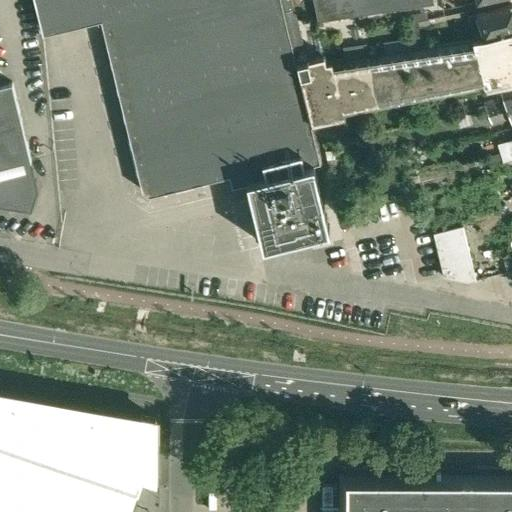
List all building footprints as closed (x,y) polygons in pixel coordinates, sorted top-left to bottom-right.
[(296,50),(305,48),(293,0),(35,0),(43,30),(44,30),(45,32),(97,20),(137,185),(155,197),(231,178),(233,184),(248,180),(314,163),(320,162),(318,154),(311,120),(296,61),(298,60),(296,50)] [(315,0),(319,20),(435,2),(434,0),(315,0)] [(511,2),(511,3),(465,16),(471,37),(483,34),(483,36),(511,27),(511,2)] [(511,27),(483,36),(380,53),(326,61),(324,55),(309,59),(307,50),(306,50),(305,48),(296,50),(298,60),(296,61),(311,120),(335,115),(472,89),(486,85),(511,80),(511,27)] [(0,202),(31,208),(38,187),(31,160),(13,81),(0,83),(0,202)] [(485,101),(485,103),(487,108),(483,109),(485,114),(511,106),(511,87),(504,90),(506,98),(493,103),(492,99),(485,101)] [(511,106),(485,114),(478,114),(462,113),(455,114),(457,121),(465,124),(474,123),(488,123),(492,121),(511,114),(511,106)] [(511,137),(498,142),(501,150),(511,146),(511,137)] [(511,146),(501,150),(501,152),(487,156),(490,164),(503,160),(503,158),(511,155),(511,146)] [(358,177),(355,159),(340,162),(344,180),(358,177)] [(329,227),(314,163),(248,180),(259,223),(255,228),(257,237),(263,240),(264,243),(295,236),(298,247),(311,244),(308,232),(329,227)] [(372,194),(375,202),(388,199),(386,191),(372,194)] [(476,279),(471,260),(462,225),(433,231),(444,274),(443,275),(444,276),(469,281),(470,281),(470,280),(476,279)] [(159,483),(160,479),(156,477),(156,417),(0,389),(0,511),(131,511),(143,477),(159,483)] [(342,465),(342,471),(340,471),(339,511),(511,511),(511,465),(477,465),(477,474),(416,474),(416,465),(342,465)]
